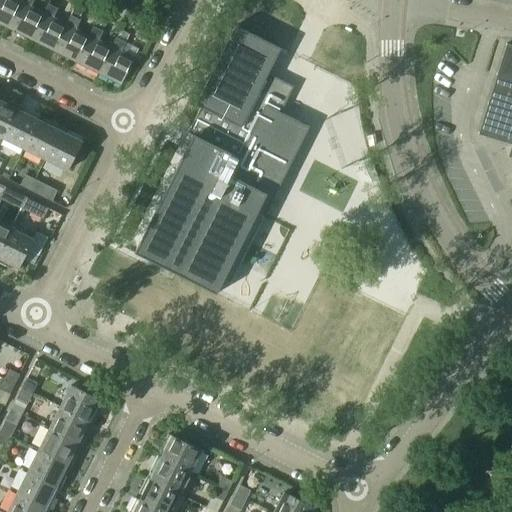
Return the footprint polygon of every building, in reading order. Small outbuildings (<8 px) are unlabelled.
[(0,0),(0,24),(7,28),(21,1),(18,0),(0,0)] [(7,28),(30,39),(43,12),(31,6),(33,0),(21,0),(21,1),(7,28)] [(30,39),(52,51),(66,23),(53,17),(58,8),(48,3),(44,12),(43,12),(30,39)] [(71,15),(79,19),(83,11),(75,7),(71,15)] [(101,11),(94,25),(104,30),(111,16),(101,11)] [(52,51),(75,62),(88,35),(76,29),(81,20),(71,15),(66,24),(66,23),(52,51)] [(185,150),(134,253),(216,294),(223,280),(230,283),(243,257),(263,217),(270,205),(276,192),(305,134),(309,127),(280,113),(293,87),(267,74),(280,48),(276,46),(235,25),(195,105),(200,108),(189,131),(188,133),(193,135),(185,150)] [(75,62),(97,73),(111,46),(99,40),(103,31),(93,26),(89,35),(88,35),(75,62)] [(111,46),(97,73),(121,85),(134,57),(122,51),(126,42),(116,37),(112,46),(111,46)] [(478,132),(478,134),(511,144),(511,45),(506,44),(505,46),(497,73),(496,73),(496,75),(496,76),(488,103),(487,103),(487,105),(478,132)] [(0,138),(2,139),(17,110),(19,106),(2,98),(2,99),(3,100),(2,102),(0,101),(0,138)] [(17,110),(2,139),(24,150),(39,121),(38,120),(40,117),(24,109),(23,110),(25,110),(24,113),(17,110)] [(39,121),(24,150),(45,161),(60,131),(62,128),(45,119),(45,120),(46,121),(45,124),(39,121)] [(60,131),(45,161),(66,172),(81,142),(83,138),(67,130),(66,131),(68,132),(67,134),(60,131)] [(21,185),(30,190),(35,180),(26,175),(21,185)] [(35,180),(30,190),(53,201),(58,191),(35,180)] [(11,203),(20,207),(21,208),(26,197),(17,193),(11,203)] [(18,226),(25,210),(43,219),(49,209),(26,197),(21,208),(20,207),(12,223),(18,226)] [(0,249),(10,229),(0,223),(0,249)] [(0,263),(10,269),(11,268),(9,267),(10,264),(18,268),(22,261),(32,240),(10,229),(0,249),(0,263)] [(4,378),(15,383),(19,374),(8,369),(4,378)] [(26,377),(21,386),(32,392),(37,383),(26,377)] [(0,389),(9,394),(15,383),(4,378),(0,385),(0,389)] [(71,385),(61,406),(89,420),(88,422),(92,424),(100,407),(99,407),(98,409),(95,407),(99,399),(71,385)] [(21,386),(16,397),(10,409),(22,415),(27,403),(32,392),(21,386)] [(61,406),(50,428),(78,442),(77,444),(81,445),(89,429),(88,428),(87,430),(85,429),(88,422),(89,420),(61,406)] [(5,421),(0,429),(11,435),(16,426),(5,421)] [(50,428),(39,449),(67,463),(66,465),(70,467),(78,450),(77,450),(76,452),(74,450),(77,444),(78,442),(50,428)] [(11,435),(0,429),(0,430),(0,442),(6,446),(11,435)] [(168,434),(160,451),(161,451),(162,449),(164,451),(161,457),(190,472),(200,450),(174,437),(168,434)] [(39,449),(29,470),(57,485),(56,486),(59,488),(68,472),(67,471),(66,473),(63,472),(66,465),(67,463),(39,449)] [(157,455),(149,472),(150,472),(151,471),(153,472),(150,478),(179,493),(187,476),(190,472),(161,457),(157,455)] [(29,470),(18,492),(46,506),(45,508),(48,510),(57,493),(56,493),(55,495),(52,493),(56,486),(57,485),(29,470)] [(217,485),(228,491),(233,482),(222,476),(217,485)] [(146,477),(138,493),(139,494),(140,492),(143,493),(139,500),(162,511),(169,511),(179,493),(150,478),(150,479),(146,477)] [(222,502),(228,491),(217,485),(211,496),(222,502)] [(239,485),(234,494),(245,500),(250,490),(239,485)] [(18,492),(7,511),(42,511),(45,508),(46,506),(18,492)] [(284,492),(273,511),(309,511),(312,507),(284,492)] [(245,500),(234,494),(229,505),(240,510),(245,500)] [(136,498),(128,511),(162,511),(139,500),(136,498)]
